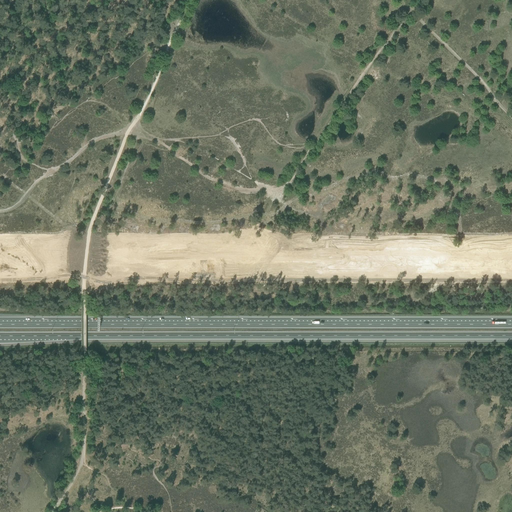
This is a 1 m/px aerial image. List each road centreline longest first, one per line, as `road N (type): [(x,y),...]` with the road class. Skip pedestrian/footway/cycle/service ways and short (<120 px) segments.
road 1 (track): [(511,279),(0,278)]
road 2 (motorway): [(0,336),(511,335)]
road 3 (motorway): [(511,324),(0,324)]
road 4 (unknown): [(311,151),(279,189),(240,190),(209,179),(156,141)]
road 5 (unknown): [(409,12),(311,151)]
